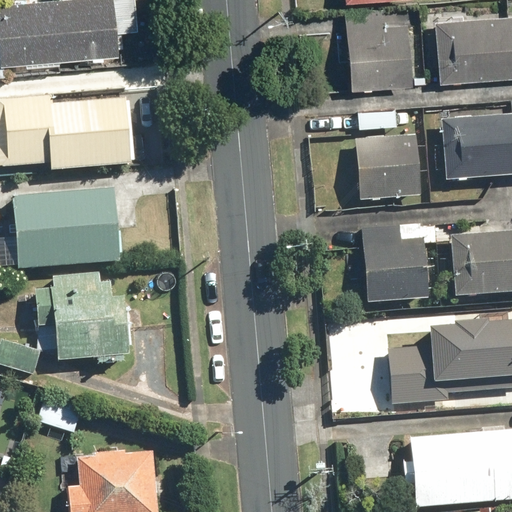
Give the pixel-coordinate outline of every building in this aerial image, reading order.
[(134,0),(12,0),(0,1),(0,62),(115,53),(114,30),(136,28),(134,0)] [(381,6),(342,9),(347,87),(408,83),(403,22),(382,23),(381,6)] [(511,12),(433,19),(437,81),(511,74),(511,12)] [(47,94),(0,97),(0,164),(46,161),(46,170),(130,163),(124,98),(48,104),(47,94)] [(364,111),(363,129),(400,130),(401,112),(364,111)] [(511,112),(440,117),(443,178),(511,173),(511,112)] [(414,136),(354,139),(357,201),(417,197),(414,136)] [(111,187),(9,195),(14,268),(116,260),(111,187)] [(511,229),(447,234),(451,295),(511,291),(511,229)] [(419,239),(357,244),(361,303),(423,299),(419,239)] [(94,272),(48,275),(49,287),(32,288),(34,326),(52,325),(55,360),(127,355),(122,296),(108,297),(107,280),(95,281),(94,272)] [(421,343),(387,347),(393,409),(493,399),(493,397),(511,395),(508,368),(491,369),(488,337),(445,341),(421,343)] [(37,352),(0,340),(0,365),(30,375),(37,352)] [(375,377),(328,382),(331,416),(378,412),(375,377)] [(77,407),(40,396),(32,420),(70,432),(77,407)] [(511,430),(405,438),(407,462),(398,462),(400,486),(412,486),(413,507),(511,499),(511,430)] [(154,511),(150,450),(75,457),(79,511),(154,511)]
